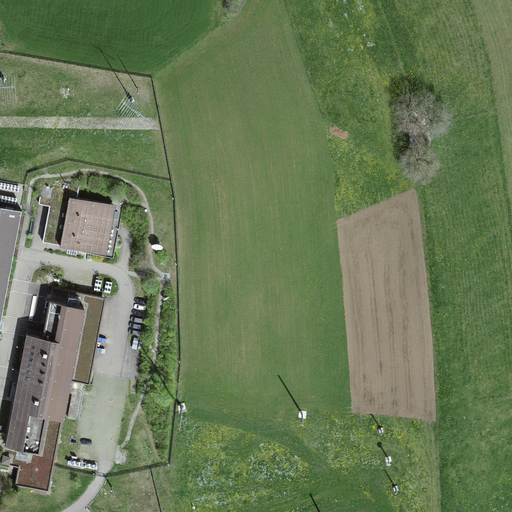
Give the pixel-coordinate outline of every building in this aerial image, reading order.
[(407,124),(411,144),(423,141),(418,122),(407,124)] [(42,241),(60,244),(69,195),(77,197),(79,186),(54,181),(51,198),(40,196),(38,203),(49,205),(42,241)] [(77,197),(69,195),(60,244),(68,246),(103,252),(112,204),(77,197)] [(0,321),(22,210),(0,205),(0,321)] [(26,332),(5,444),(39,450),(47,413),(62,416),(69,379),(86,383),(102,295),(52,286),(42,335),(26,332)] [(48,490),(62,416),(47,413),(39,450),(5,444),(1,463),(18,466),(15,484),(48,490)]
